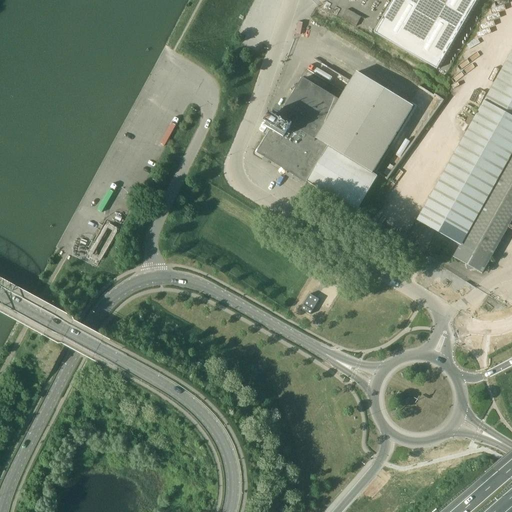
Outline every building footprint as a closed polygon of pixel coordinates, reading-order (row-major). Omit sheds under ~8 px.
[(476,0),(392,0),(374,33),(437,69),(476,0)] [(344,9),(341,18),(356,24),(359,15),(344,9)] [(488,264),(511,221),(511,52),(506,63),(476,118),(471,115),(466,124),(471,127),(418,220),(461,245),(454,257),(483,273),(485,269),(487,270),(489,265),(488,264)] [(356,212),(357,212),(378,177),(373,174),(414,107),(357,72),(340,101),(314,144),(326,151),(307,182),(356,212)] [(258,153),(270,161),(306,183),(307,182),(326,151),(314,144),(340,101),(303,79),(280,116),(275,113),(267,127),(272,130),(258,153)] [(362,216),(367,219),(368,220),(371,216),(365,212),(362,216)] [(310,294),(301,309),(310,315),(319,300),(310,294)]
